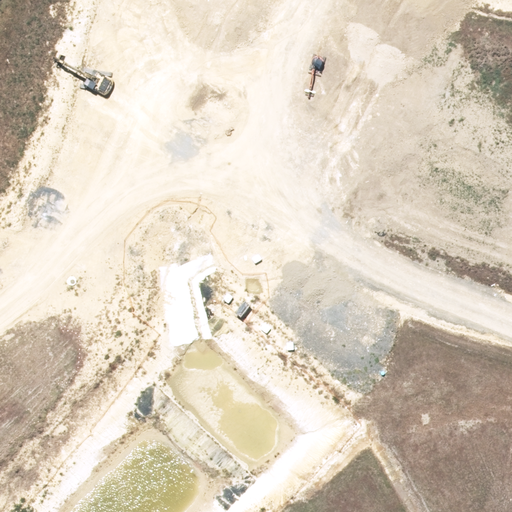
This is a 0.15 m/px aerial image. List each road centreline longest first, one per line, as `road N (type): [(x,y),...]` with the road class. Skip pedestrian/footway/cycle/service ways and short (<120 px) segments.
road 1 (unknown): [(91,199),(511,324)]
road 2 (unknown): [(148,0),(74,259),(0,297)]
